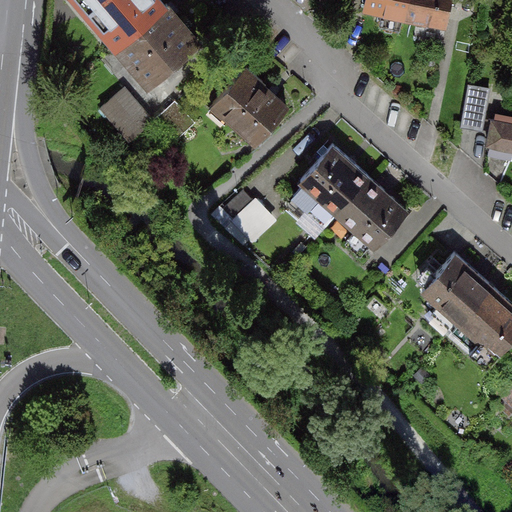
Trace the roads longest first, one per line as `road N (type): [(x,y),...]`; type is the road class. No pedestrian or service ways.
road 1 (tertiary): [(330,511),(79,252)]
road 2 (residential): [(263,0),(316,46),(332,94),(511,249)]
road 3 (tertiary): [(116,359),(267,511)]
road 4 (tertiary): [(79,252),(36,178),(3,69)]
road 5 (tertiary): [(0,232),(116,359)]
road 6 (motorway): [(0,401),(46,365),(116,359)]
